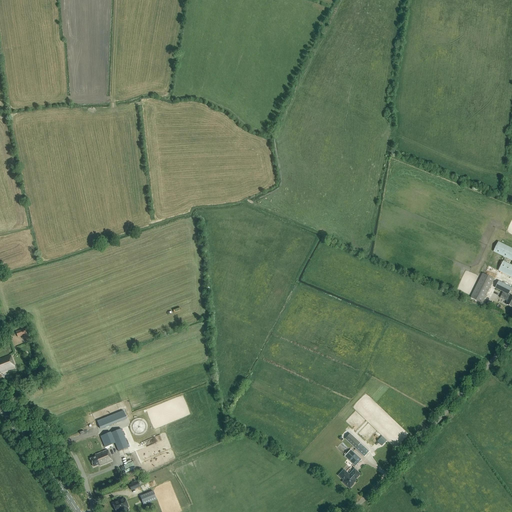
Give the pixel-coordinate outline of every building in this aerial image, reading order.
[(511,248),(498,242),(493,252),(511,261),(511,248)] [(498,271),(511,277),(511,265),(503,261),(498,271)] [(483,273),(471,297),(482,303),(495,279),(483,273)] [(500,298),(507,302),(506,305),(511,307),(511,296),(509,295),(511,288),(511,287),(499,281),(495,289),(503,293),(500,298)] [(24,335),(26,343),(33,340),(28,328),(16,332),(18,338),(24,335)] [(0,372),(15,367),(11,355),(0,359),(0,372)] [(105,428),(126,421),(124,416),(103,423),(105,428)] [(111,433),(118,452),(129,448),(121,429),(111,433)] [(108,433),(102,435),(105,446),(112,444),(108,433)] [(355,449),(360,443),(350,434),(345,439),(355,449)] [(385,442),(381,438),(377,442),(381,446),(385,442)] [(364,457),(369,452),(360,444),(355,449),(364,457)] [(100,466),(112,461),(108,450),(95,455),(96,457),(90,459),(94,467),(99,465),(100,466)] [(355,466),(361,460),(350,450),(344,456),(355,466)] [(352,483),(360,474),(354,469),(349,475),(343,470),(338,476),(344,481),(343,483),(349,489),(353,485),(352,483)] [(153,491),(140,496),(143,505),(156,500),(153,491)] [(126,498),(114,503),(117,511),(122,509),(124,511),(129,510),(128,507),(129,506),(126,498)]
